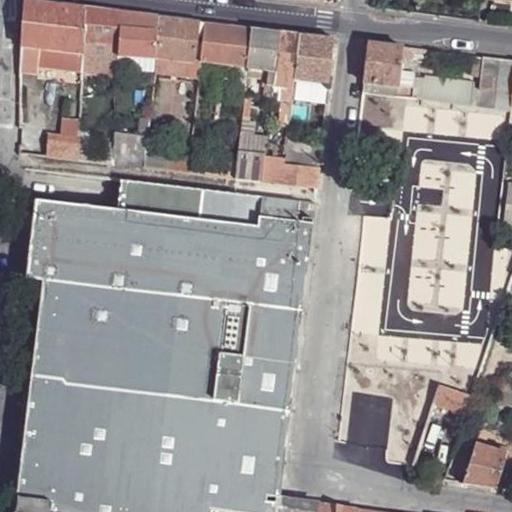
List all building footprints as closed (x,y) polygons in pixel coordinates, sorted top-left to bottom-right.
[(21,46),(20,72),(36,74),(38,69),(82,74),(82,62),(84,42),(85,8),(28,2),(26,2),(25,4),(21,46)] [(121,13),(85,8),(84,42),(107,44),(120,44),(120,43),(121,13)] [(160,18),(121,13),(120,43),(158,46),(160,18)] [(201,23),(160,18),(158,46),(157,58),(197,63),(198,49),(201,23)] [(207,23),(201,23),(198,49),(204,49),(207,23)] [(253,29),(207,23),(204,49),(201,63),(218,66),(248,69),(253,29)] [(280,33),(253,29),(248,69),(275,72),(280,33)] [(300,35),(280,33),(275,72),(274,87),(279,88),(276,125),(289,127),(294,80),(300,35)] [(335,39),(300,35),(294,80),(313,82),(329,85),(335,39)] [(107,44),(84,42),(82,62),(105,63),(107,44)] [(158,46),(120,43),(120,44),(118,54),(157,58),(158,46)] [(118,54),(120,44),(107,44),(105,63),(105,77),(117,78),(117,73),(118,54)] [(370,44),(364,83),(395,88),(398,88),(400,74),(402,60),(404,48),(370,44)] [(412,49),(404,48),(402,60),(410,62),(410,61),(412,49)] [(197,63),(157,58),(154,76),(198,81),(201,63),(204,49),(198,49),(197,63)] [(157,58),(118,54),(117,73),(154,76),(157,58)] [(484,58),(475,57),(472,77),(481,79),(484,58)] [(471,90),(469,108),(494,111),(501,60),(484,58),(481,79),(480,91),(471,90)] [(511,61),(501,60),(494,111),(511,112),(511,108),(511,61)] [(218,66),(201,63),(198,81),(215,83),(218,66)] [(275,72),(248,69),(246,84),(274,87),(275,72)] [(415,80),(415,75),(400,74),(398,88),(395,88),(394,98),(416,101),(444,104),(469,108),(471,90),(472,85),(426,79),(425,82),(415,80)] [(313,82),(294,80),(289,127),(287,140),(322,144),(325,125),(308,123),(313,82)] [(363,94),(357,136),(389,140),(393,116),(407,117),(408,111),(414,111),(416,101),(394,98),(363,94)] [(251,101),(244,100),(240,134),(247,134),(251,101)] [(79,133),(79,122),(62,121),(61,135),(48,134),(46,158),(78,161),(79,133)] [(148,137),(148,122),(138,121),(136,136),(148,137)] [(89,134),(79,133),(78,161),(88,163),(89,134)] [(136,136),(115,133),(114,151),(114,166),(145,170),(148,137),(136,136)] [(322,144),(287,140),(285,159),(285,165),(320,169),(322,144)] [(114,166),(114,151),(102,151),(101,164),(114,166)] [(266,157),(238,153),(236,166),(235,180),(262,183),(266,157)] [(190,160),(190,158),(169,156),(167,172),(188,175),(190,160)] [(285,165),(285,159),(266,157),(262,183),(282,186),(285,165)] [(236,166),(190,160),(188,175),(235,180),(236,166)] [(320,169),(285,165),(282,186),(317,191),(320,169)] [(314,206),(120,183),(117,214),(39,204),(29,279),(48,282),(15,511),(355,511),(356,511),(281,497),(314,206)] [(384,270),(358,267),(356,286),(367,286),(368,283),(382,284),(384,270)] [(368,283),(367,286),(366,318),(443,321),(445,285),(416,285),(416,275),(406,275),(406,285),(382,284),(368,283)] [(498,327),(511,286),(511,284),(479,280),(477,314),(476,326),(498,327)] [(458,313),(458,325),(476,326),(477,314),(458,313)] [(490,351),(498,327),(476,326),(458,325),(452,324),(449,345),(490,351)] [(368,462),(413,468),(428,421),(434,406),(439,388),(474,399),(490,351),(449,345),(447,365),(349,353),(339,445),(349,459),(368,462)] [(457,414),(468,418),(474,399),(439,388),(434,406),(457,414)] [(457,414),(434,406),(428,421),(451,428),(457,414)] [(462,436),(468,418),(457,414),(451,428),(449,433),(462,436)] [(481,436),(477,447),(499,453),(500,449),(502,443),(481,436)] [(463,485),(497,490),(508,456),(499,453),(477,447),(463,485)]
